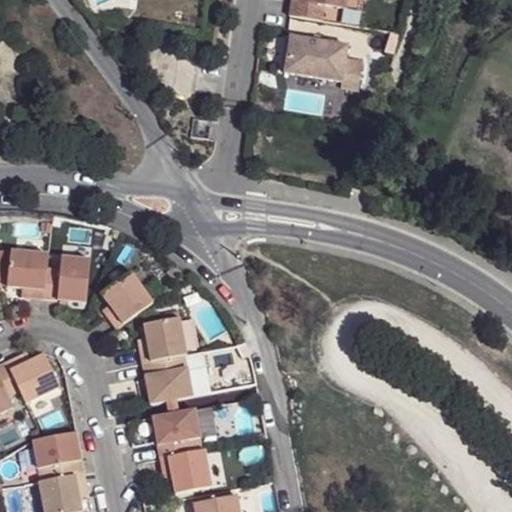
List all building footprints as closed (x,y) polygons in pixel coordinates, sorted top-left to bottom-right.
[(296,0),(290,0),(287,20),(319,25),(321,9),(344,13),(346,0),(303,0),(303,1),(296,0)] [(360,0),(346,0),(344,13),(358,15),(360,0)] [(346,50),(289,40),(283,77),(340,87),(339,92),(356,95),(361,65),(344,62),(346,50)] [(9,289),(12,251),(0,249),(0,281),(1,288),(9,289)] [(23,299),(44,300),(46,269),(48,254),(12,251),(9,289),(24,290),(23,299)] [(60,259),(59,271),(46,269),(44,300),(85,304),(88,261),(60,259)] [(118,329),(155,303),(134,273),(105,294),(114,306),(107,312),(118,329)] [(180,320),(179,311),(161,315),(163,322),(180,320)] [(184,357),(187,357),(180,320),(163,322),(144,326),(146,341),(138,342),(142,365),(184,357)] [(30,363),(26,355),(7,364),(19,391),(26,407),(61,391),(45,357),(30,363)] [(175,402),(191,399),(184,357),(142,365),(149,406),(165,403),(175,402)] [(8,396),(19,391),(7,364),(0,367),(0,413),(13,408),(8,396)] [(168,415),(177,414),(175,402),(165,403),(168,415)] [(168,415),(152,418),(160,460),(190,454),(188,442),(199,440),(193,411),(177,414),(168,415)] [(43,440),(36,441),(43,483),(84,475),(76,434),(43,440)] [(211,489),(204,452),(190,454),(160,460),(164,481),(173,480),(175,496),(211,489)] [(39,484),(43,511),(82,511),(81,501),(89,500),(84,475),(43,483),(39,484)] [(195,508),(195,511),(240,511),(239,500),(195,508)]
